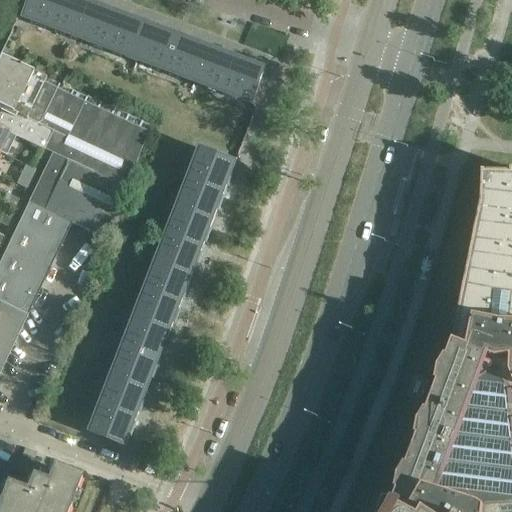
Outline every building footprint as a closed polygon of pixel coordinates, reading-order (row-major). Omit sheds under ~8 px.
[(30,0),(24,18),(52,29),(63,0),(30,0)] [(80,0),(63,0),(52,29),(81,39),(94,5),(80,0)] [(94,5),(81,39),(110,50),(122,16),(94,5)] [(122,16),(110,50),(138,61),(151,27),(122,16)] [(151,27),(138,61),(167,72),(179,38),(151,27)] [(179,38),(167,72),(195,82),(208,48),(179,38)] [(208,48),(195,82),(224,93),(237,59),(208,48)] [(0,128),(9,133),(8,134),(44,150),(51,154),(125,188),(150,125),(87,96),(86,97),(46,78),(0,56),(0,128)] [(237,59),(224,93),(252,104),(265,70),(237,59)] [(0,151),(8,134),(9,133),(0,128),(0,151)] [(200,149),(189,177),(225,191),(235,162),(200,149)] [(47,162),(51,154),(44,150),(40,158),(47,162)] [(47,162),(23,214),(66,234),(71,223),(105,239),(125,188),(51,154),(47,162)] [(35,170),(25,165),(16,184),(26,189),(35,170)] [(511,511),(511,174),(511,177),(483,176),(482,206),(454,347),(393,509),(392,510),(391,509),(392,507),(388,505),(387,507),(388,508),(386,511),(511,511)] [(189,177),(178,205),(214,219),(225,191),(189,177)] [(20,200),(10,195),(6,202),(16,208),(20,200)] [(178,205),(167,234),(203,247),(214,219),(178,205)] [(23,214),(5,250),(0,260),(0,302),(27,316),(66,234),(23,214)] [(11,219),(1,215),(0,217),(0,223),(6,226),(8,227),(11,219)] [(167,234),(156,262),(192,276),(203,247),(167,234)] [(156,262),(145,291),(181,304),(192,276),(156,262)] [(145,291),(134,319),(170,333),(181,304),(145,291)] [(0,302),(0,371),(27,316),(0,302)] [(134,319),(124,347),(159,361),(170,333),(134,319)] [(124,347),(113,376),(148,389),(159,361),(124,347)] [(113,376),(102,404),(137,418),(148,389),(113,376)] [(137,418),(102,404),(91,433),(126,446),(137,418)] [(0,511),(63,511),(77,478),(49,467),(43,482),(28,476),(22,491),(2,484),(0,489),(0,511)]
